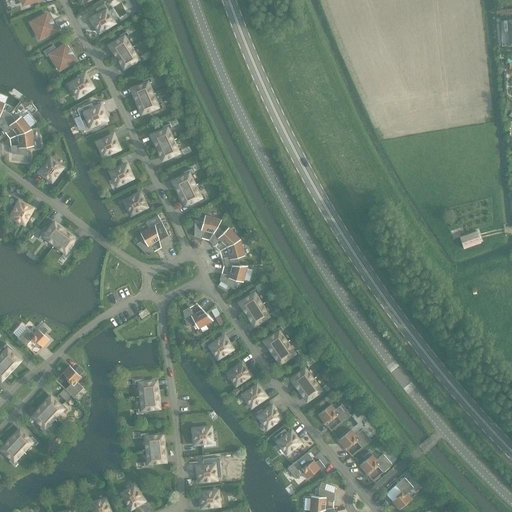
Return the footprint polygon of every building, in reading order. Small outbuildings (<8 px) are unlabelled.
[(99,15),(92,19),(99,31),(113,23),(113,22),(106,12),(106,11),(108,10),(106,8),(104,4),(95,9),(99,15)] [(47,14),(31,23),(36,32),(38,30),(42,37),(56,30),(47,14)] [(502,46),(509,46),(511,45),(511,20),(501,21),(502,46)] [(121,39),(110,46),(117,57),(131,48),(124,38),(128,35),(126,32),(119,36),(121,39)] [(55,46),(48,50),(51,54),(50,54),(55,63),(58,62),(62,68),(75,60),(65,45),(57,50),(55,46)] [(131,48),(117,57),(124,68),(135,61),(137,64),(144,60),(141,56),(137,59),(131,48)] [(84,76),(70,84),(78,96),(92,88),(84,76)] [(144,84),(132,89),(137,101),(152,95),(147,83),(152,81),(150,78),(143,81),(144,84)] [(152,95),(137,101),(142,113),(154,108),(156,111),(163,108),(161,104),(157,106),(152,95)] [(0,101),(0,126),(0,127),(10,114),(2,110),(5,104),(0,101)] [(80,116),(74,118),(79,130),(84,127),(85,128),(90,126),(92,130),(101,126),(99,122),(106,120),(100,107),(94,109),(91,103),(77,109),(80,116)] [(10,114),(0,127),(1,127),(5,133),(14,126),(15,128),(17,127),(22,133),(31,129),(21,116),(15,120),(10,114)] [(164,130),(152,136),(157,147),(172,141),(167,129),(171,127),(170,124),(162,127),(164,130)] [(21,145),(11,146),(12,154),(28,156),(27,147),(34,146),(32,130),(31,129),(22,133),(23,143),(21,143),(21,145)] [(113,136),(98,143),(103,156),(118,149),(113,136)] [(172,141),(157,147),(163,159),(175,154),(176,157),(183,154),(182,150),(177,152),(172,141)] [(50,159),(40,172),(52,181),(62,167),(50,159)] [(126,165),(111,172),(117,185),(132,178),(126,165)] [(185,176),(174,182),(180,193),(194,186),(189,175),(193,173),(191,169),(184,172),(185,176)] [(194,186),(180,193),(185,205),(197,199),(199,202),(206,198),(204,195),(200,197),(194,186)] [(139,194),(125,201),(131,214),(146,206),(139,194)] [(19,202),(11,217),(24,223),(32,208),(19,202)] [(203,222),(194,220),(194,236),(202,238),(204,229),(207,230),(207,228),(215,230),(217,227),(221,220),(205,215),(203,222)] [(144,240),(136,244),(148,256),(154,252),(149,244),(152,242),(150,240),(158,236),(159,241),(168,236),(161,221),(140,233),(144,240)] [(44,232),(39,238),(42,241),(45,237),(55,244),(65,232),(55,223),(47,234),(44,232)] [(215,230),(209,240),(214,246),(222,239),(223,240),(225,239),(231,245),(240,239),(228,227),(223,232),(217,227),(215,230)] [(459,237),(464,249),(481,243),(477,231),(459,237)] [(65,232),(55,244),(65,252),(62,255),(65,258),(70,252),(67,250),(75,239),(65,232)] [(231,256),(222,259),(223,266),(237,266),(240,265),(237,258),(245,256),(240,240),(240,239),(231,245),(233,254),(231,254),(231,256)] [(221,273),(219,281),(234,289),(236,280),(243,282),(247,265),(240,265),(237,266),(234,274),(232,274),(231,276),(221,273)] [(251,296),(240,303),(247,314),(261,305),(254,295),(258,292),(256,289),(249,293),(251,296)] [(197,303),(183,311),(187,327),(195,322),(198,329),(213,320),(197,303)] [(261,305),(247,314),(254,325),(265,318),(267,321),(274,317),(272,313),(268,315),(261,305)] [(145,309),(138,314),(139,315),(142,319),(149,314),(145,309)] [(222,315),(216,318),(221,326),(226,323),(222,315)] [(42,325),(38,329),(44,334),(48,330),(42,325)] [(276,334),(265,341),(273,352),(286,343),(279,333),(283,330),(281,327),(274,331),(276,334)] [(27,328),(17,338),(36,355),(50,340),(44,334),(38,329),(33,333),(27,328)] [(214,338),(198,349),(201,353),(211,347),(218,358),(232,349),(224,337),(217,342),(214,338)] [(286,343),(273,352),(280,363),(291,355),(293,358),(299,354),(297,350),(293,353),(286,343)] [(7,350),(0,357),(0,360),(10,370),(19,361),(10,352),(12,349),(6,344),(3,347),(7,350)] [(0,378),(2,380),(10,370),(0,360),(0,378)] [(242,364),(228,373),(236,385),(250,375),(242,364)] [(302,371),(292,379),(299,389),(312,380),(305,370),(309,367),(306,364),(300,368),(302,371)] [(78,365),(74,370),(79,375),(83,370),(78,365)] [(69,366),(55,381),(74,398),(83,388),(77,382),(82,377),(79,375),(74,370),(69,366)] [(142,380),(135,380),(135,385),(140,384),(141,396),(157,395),(156,382),(143,383),(142,380)] [(312,380),(299,389),(307,400),(318,392),(320,395),(326,390),(324,387),(320,390),(312,380)] [(257,385),(243,395),(252,406),(265,397),(257,385)] [(64,389),(59,394),(65,400),(70,395),(64,389)] [(142,409),(138,409),(138,413),(146,413),(146,409),(159,408),(157,395),(141,396),(142,409)] [(51,397),(42,407),(54,418),(62,409),(65,412),(68,409),(63,404),(60,406),(51,397)] [(331,404),(318,415),(331,431),(351,415),(342,404),(335,409),(331,404)] [(272,406),(259,416),(267,428),(280,418),(272,406)] [(42,407),(33,416),(42,425),(40,428),(46,433),(49,430),(45,427),(54,418),(42,407)] [(210,427),(193,429),(195,443),(203,442),(204,447),(216,446),(215,441),(211,441),(210,427)] [(284,429),(275,436),(279,441),(278,442),(287,453),(300,443),(291,432),(288,434),(284,429)] [(351,430),(339,440),(352,456),(371,440),(362,429),(356,435),(351,430)] [(20,430),(11,440),(23,451),(31,442),(35,445),(37,442),(32,437),(29,439),(20,430)] [(148,433),(141,434),(141,438),(146,438),(147,450),(163,448),(162,435),(149,437),(148,433)] [(11,440),(2,449),(12,458),(9,461),(15,466),(18,463),(14,460),(23,451),(11,440)] [(148,462),(144,463),(144,467),(152,466),(152,462),(165,461),(163,448),(147,450),(148,462)] [(307,452),(288,468),(296,479),(303,473),(307,479),(319,468),(321,471),(325,468),(319,460),(315,463),(307,452)] [(372,455),(360,466),(373,481),(392,464),(383,454),(376,460),(372,455)] [(206,466),(198,467),(199,481),(216,479),(215,476),(220,476),(218,460),(205,461),(206,466)] [(404,477),(386,494),(399,509),(411,498),(407,493),(414,488),(404,477)] [(134,487),(122,494),(131,508),(143,500),(134,487)] [(305,498),(304,510),(310,510),(309,511),(315,511),(318,511),(321,511),(322,503),(325,503),(325,501),(327,501),(334,501),(334,493),(324,489),(319,488),(318,496),(311,496),(311,498),(305,498)] [(217,491),(201,493),(202,507),(219,505),(217,491)] [(109,511),(105,499),(92,504),(94,511),(109,511)]
